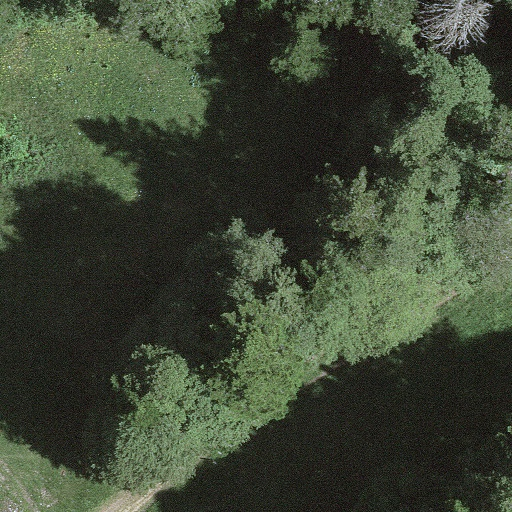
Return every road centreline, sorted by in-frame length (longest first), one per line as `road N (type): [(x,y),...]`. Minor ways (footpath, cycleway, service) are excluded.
road 1 (track): [(144,432),(306,323),(511,223)]
road 2 (track): [(0,448),(144,432)]
road 3 (track): [(144,432),(41,511)]
